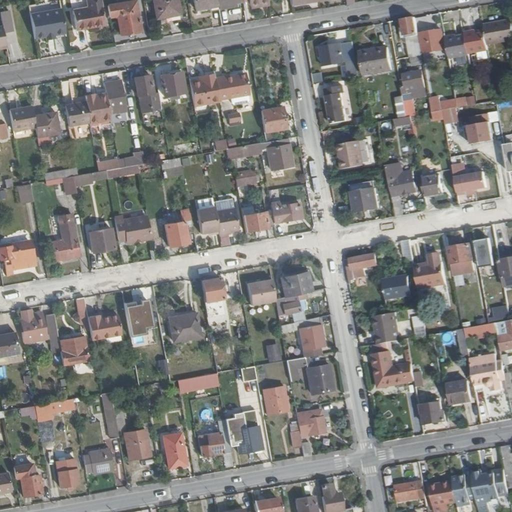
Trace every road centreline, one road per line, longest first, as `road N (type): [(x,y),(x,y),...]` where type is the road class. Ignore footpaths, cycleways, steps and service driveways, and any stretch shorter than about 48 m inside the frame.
road 1 (residential): [(329,241),(0,300)]
road 2 (residential): [(367,457),(64,511)]
road 3 (residential): [(290,28),(0,79)]
road 4 (residential): [(329,241),(367,457)]
road 5 (residential): [(290,28),(329,241)]
road 6 (residential): [(511,209),(329,241)]
road 7 (residential): [(511,431),(367,457)]
road 8 (residential): [(415,5),(290,28)]
